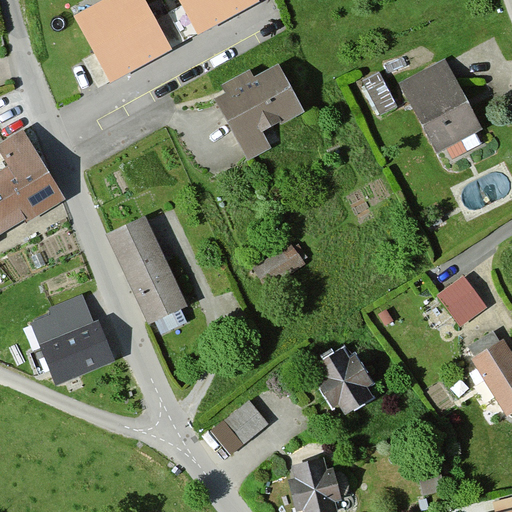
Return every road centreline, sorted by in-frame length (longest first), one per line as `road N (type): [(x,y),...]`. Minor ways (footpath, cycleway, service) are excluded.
road 1 (unclassified): [(171,421),(52,134),(11,0)]
road 2 (residential): [(171,421),(147,433),(0,377)]
road 3 (unknown): [(219,492),(252,440),(296,397)]
